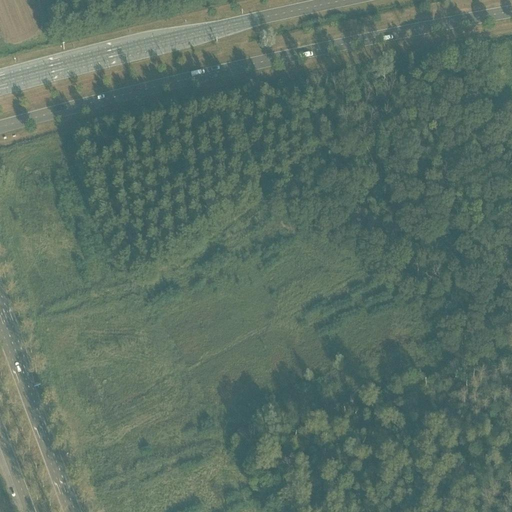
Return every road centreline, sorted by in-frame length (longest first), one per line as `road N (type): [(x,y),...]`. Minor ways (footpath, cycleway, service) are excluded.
road 1 (primary): [(0,129),(254,63),(511,12)]
road 2 (primary): [(348,0),(0,83)]
road 3 (secondary): [(74,511),(0,310)]
